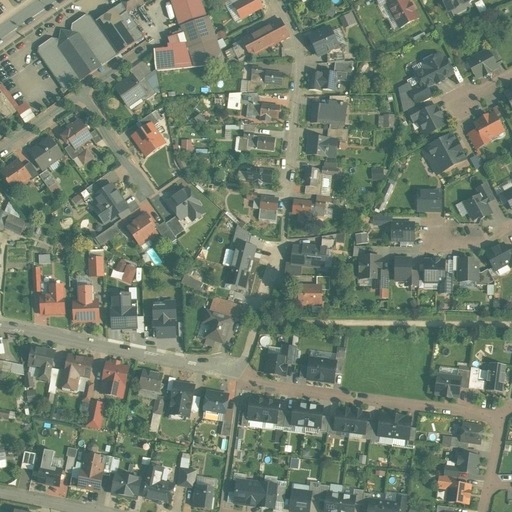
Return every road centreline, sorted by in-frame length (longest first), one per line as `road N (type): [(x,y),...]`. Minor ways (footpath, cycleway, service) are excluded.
road 1 (residential): [(505,418),(241,381)]
road 2 (residential): [(0,327),(241,381)]
road 3 (residential): [(277,0),(298,60),(287,179)]
road 4 (residential): [(241,381),(279,252)]
